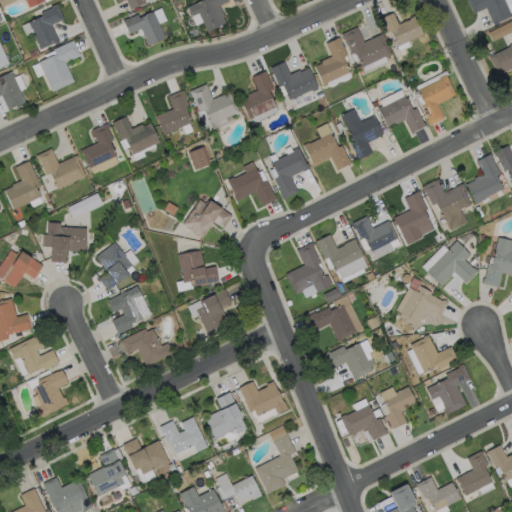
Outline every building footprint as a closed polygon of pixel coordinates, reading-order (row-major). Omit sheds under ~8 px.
[(43,0),(44,1),(29,8),(25,0),(43,0)] [(143,0),(145,3),(130,10),(125,0),(123,0),(118,3),(116,0),(143,0)] [(219,6),(224,17),(223,18),(225,23),(207,32),(198,14),(192,17),(188,7),(203,0),(228,0),(229,2),(219,6)] [(503,0),(510,14),(511,14),(511,17),(498,23),(498,24),(494,26),(486,9),(473,14),(466,0),(503,0)] [(59,43),(54,45),(54,44),(41,50),(29,23),(42,16),(41,13),(52,8),(51,7),(57,4),(64,20),(51,25),(59,43)] [(153,12),(165,38),(147,46),(145,41),(146,41),(141,29),(129,35),(123,21),(128,19),(137,15),(139,19),(153,12)] [(393,13),(398,25),(410,20),(410,19),(415,17),(423,35),(397,47),(390,31),(385,33),(379,20),(393,13)] [(511,31),(511,26),(510,22),(486,30),(490,40),(511,31)] [(357,28),(364,43),(383,34),(385,40),(384,40),(391,56),(362,69),(355,53),(352,55),(345,39),(343,40),(341,35),(357,28)] [(350,74),(323,86),(315,67),(322,64),(321,61),(331,57),(325,44),(339,38),(341,43),(347,56),(343,58),(350,74)] [(74,82),(52,92),(38,63),(56,55),(53,50),(73,41),(80,56),(65,63),(74,82)] [(0,43),(9,64),(0,68),(0,43)] [(511,45),(511,68),(497,76),(488,56),(494,53),(494,54),(511,45)] [(40,54),(31,58),(29,54),(38,49),(40,54)] [(284,62),(290,75),(299,71),(300,73),(309,69),(318,89),(312,91),(311,90),(289,101),(282,86),(279,88),(272,73),(271,73),(269,69),(284,62)] [(0,76),(11,72),(25,103),(8,111),(1,96),(0,96),(0,76)] [(276,108),(250,120),(241,101),(249,97),(248,95),(257,91),(252,78),(265,72),(267,75),(267,76),(273,90),(269,92),(276,108)] [(444,119),(429,126),(426,121),(427,120),(421,107),(424,105),(417,91),(439,80),(439,79),(446,75),(456,96),(437,105),(444,119)] [(206,85),(213,100),(231,92),(234,97),(232,97),(239,114),(233,117),(233,115),(210,125),(204,110),(199,112),(192,96),(191,97),(189,92),(206,85)] [(402,96),(400,90),(378,99),(380,105),(402,96)] [(185,109),(191,123),(164,135),(158,120),(157,121),(155,117),(173,110),(168,97),(183,91),(185,95),(184,96),(189,108),(185,109)] [(404,95),(411,109),(412,111),(416,109),(425,127),(412,133),(406,120),(396,125),(395,123),(387,127),(377,109),(404,95)] [(354,110),(360,123),(374,116),(383,135),(378,137),(378,138),(367,143),(372,154),(357,161),(355,157),(356,156),(351,145),(353,144),(346,129),(347,129),(341,116),(354,110)] [(126,117),(131,129),(141,125),(142,127),(150,124),(159,143),(132,156),(125,139),(120,141),(112,124),(126,117)] [(343,129),(339,131),(333,120),(338,117),(341,123),(340,123),(343,129)] [(110,142),(116,156),(89,168),(83,154),(81,154),(80,151),(97,143),(91,131),(107,124),(109,128),(107,129),(113,141),(110,142)] [(330,133),(338,148),(341,146),(350,164),(337,170),(331,158),(321,162),(321,161),(312,165),(303,146),(308,143),(309,144),(330,133)] [(508,146),(511,155),(511,182),(506,170),(503,171),(497,157),(496,158),(493,153),(508,146)] [(210,165),(194,170),(188,153),(204,147),(210,165)] [(297,148),(305,165),(307,164),(309,168),(290,177),(298,192),(282,200),(280,195),(281,194),(274,179),(278,177),(271,164),(293,152),(292,151),(297,148)] [(51,149),(58,164),(77,156),(79,160),(78,161),(85,177),(57,190),(50,174),(46,176),(39,160),(38,161),(36,156),(51,149)] [(481,201),(475,204),(466,185),(475,180),(474,179),(483,174),(476,162),(491,154),(493,159),(491,159),(499,174),(496,176),(502,189),(481,200),(481,201)] [(40,198),(13,210),(4,191),(13,187),(12,185),(21,181),(15,168),(29,162),(40,187),(36,189),(40,198)] [(255,168),(262,182),(266,181),(273,196),(274,195),(277,199),(262,207),(255,192),(236,202),(234,198),(235,197),(227,181),(233,178),(234,179),(255,168)] [(437,180),(443,194),(462,185),(464,190),(463,190),(471,206),(465,209),(464,208),(460,210),(466,223),(451,231),(444,217),(442,218),(435,204),(432,206),(425,192),(424,193),(421,188),(437,180)] [(121,193),(119,193),(117,193),(114,192),(113,191),(113,189),(113,187),(113,185),(115,183),(116,182),(119,182),(121,182),(123,183),(124,185),(124,187),(124,189),(123,191),(121,193)] [(417,229),(420,237),(422,236),(422,237),(407,245),(393,219),(409,210),(404,199),(419,191),(421,195),(419,195),(427,210),(424,211),(430,223),(417,229)] [(87,211),(72,219),(67,208),(82,201),(81,199),(87,196),(89,202),(84,204),(87,211)] [(130,208),(124,210),(121,202),(127,200),(130,208)] [(199,200),(207,205),(210,201),(231,216),(223,229),(213,222),(202,238),(183,225),(199,200)] [(483,216),(480,218),(475,209),(478,207),(483,216)] [(367,217),(373,229),(389,221),(391,225),(390,225),(397,239),(388,243),(392,250),(374,259),(363,238),(361,240),(355,229),(354,230),(351,225),(367,217)] [(86,229),(85,252),(67,251),(66,263),(51,262),(51,248),(42,247),(43,235),(47,235),(48,223),(60,224),(60,228),(86,229)] [(329,235),(336,249),(344,246),(343,245),(354,239),(364,260),(363,260),(367,267),(341,280),(337,271),(334,272),(327,258),(325,260),(318,246),(317,247),(315,242),(329,235)] [(511,275),(502,273),(498,288),(481,284),(483,279),(484,279),(488,264),(491,265),(498,238),(511,241),(511,275)] [(464,261),(472,269),(473,268),(477,272),(474,275),(475,276),(470,281),(469,280),(466,284),(454,272),(447,279),(448,280),(441,287),(426,272),(456,242),(470,255),(464,261)] [(128,276),(107,292),(98,280),(107,272),(96,257),(114,243),(132,266),(125,271),(128,276)] [(317,265),(323,278),(327,276),(332,286),(317,293),(313,286),(295,295),(285,275),(304,266),(296,250),(311,243),(314,248),(313,248),(320,263),(317,265)] [(0,266),(10,251),(18,256),(21,252),(43,266),(34,279),(24,273),(15,287),(13,286),(11,287),(0,279),(0,266)] [(200,251),(204,269),(215,267),(218,282),(191,287),(190,282),(182,284),(177,256),(200,251)] [(374,278),(368,281),(366,276),(371,273),(374,278)] [(408,283),(406,284),(403,283),(402,281),(402,280),(402,278),(403,276),(405,275),(406,274),(407,275),(408,275),(410,276),(410,277),(411,279),(411,280),(410,282),(408,283)] [(418,286),(431,293),(430,295),(442,302),(443,300),(448,303),(439,319),(426,311),(416,329),(411,326),(412,325),(407,322),(406,325),(400,322),(402,319),(398,317),(413,290),(415,292),(418,286)] [(136,287),(150,315),(130,325),(132,328),(117,335),(111,321),(124,315),(121,310),(113,313),(107,301),(136,287)] [(346,293),(341,295),(338,290),(343,287),(346,293)] [(377,300),(375,300),(374,300),(373,299),(372,298),(372,296),(376,289),(377,288),(379,288),(380,288),(381,289),(382,291),(382,292),(378,299),(377,300)] [(339,297),(327,303),(323,295),(335,289),(339,297)] [(229,325),(207,335),(195,310),(202,307),(199,302),(225,290),(231,304),(221,308),(229,325)] [(0,302),(11,299),(16,318),(27,315),(31,329),(7,336),(8,339),(0,341),(0,302)] [(342,305),(356,332),(343,339),(344,340),(338,343),(329,324),(315,331),(308,316),(312,314),(312,316),(326,309),(328,312),(342,305)] [(379,325),(371,329),(367,321),(375,317),(379,325)] [(145,329),(146,332),(152,329),(161,347),(167,344),(172,354),(146,367),(137,349),(127,354),(120,341),(145,329)] [(37,351),(39,357),(52,350),(58,364),(44,371),(42,368),(28,374),(20,357),(14,360),(9,349),(38,335),(44,347),(37,351)] [(428,336),(437,354),(451,347),(457,360),(439,370),(437,365),(423,372),(410,345),(428,336)] [(359,344),(372,370),(358,377),(359,379),(354,381),(345,363),(331,370),(323,354),(329,352),(329,353),(343,347),(345,351),(359,344)] [(457,387),(465,406),(446,415),(438,397),(431,400),(426,389),(447,379),(445,375),(458,369),(458,367),(463,365),(470,380),(457,387)] [(397,373),(391,376),(389,370),(394,367),(397,373)] [(61,371),(68,384),(58,388),(63,399),(65,398),(68,404),(48,414),(49,415),(40,419),(35,408),(40,406),(32,389),(38,386),(36,382),(57,372),(57,373),(61,371)] [(252,382),(257,392),(267,387),(266,385),(273,382),(285,410),(277,414),(274,408),(256,417),(254,411),(249,413),(238,388),(252,382)] [(406,423),(393,429),(386,415),(389,414),(382,399),(407,387),(415,403),(408,406),(409,408),(401,412),(406,423)] [(240,427),(214,439),(204,418),(221,410),(216,399),(229,393),(241,419),(237,420),(240,427)] [(368,405),(375,420),(379,419),(385,430),(386,430),(387,433),(373,441),(366,428),(349,436),(340,418),(345,415),(346,416),(368,405)] [(192,418),(207,448),(197,453),(193,446),(175,455),(169,441),(166,443),(159,427),(172,421),(178,434),(184,431),(180,423),(192,418)] [(263,435),(257,438),(254,432),(258,430),(256,426),(262,425),(264,428),(260,430),(263,435)] [(300,435),(289,440),(287,434),(298,429),(300,435)] [(284,485),(267,494),(255,469),(280,456),(272,441),(286,434),(295,452),(289,455),(297,472),(282,480),(284,485)] [(136,439),(141,449),(158,441),(168,463),(142,475),(139,468),(134,471),(122,445),(136,439)] [(500,446),(506,458),(511,455),(511,478),(506,481),(499,467),(495,469),(488,455),(487,456),(486,453),(500,446)] [(124,484),(97,497),(87,476),(104,467),(99,457),(113,450),(124,473),(120,475),(124,484)] [(484,467),(492,482),(466,496),(459,482),(457,483),(456,479),(472,470),(466,459),(481,451),(483,455),(482,456),(487,466),(484,467)] [(226,474),(232,486),(251,476),(261,496),(252,500),(251,498),(239,504),(234,494),(223,500),(217,488),(220,487),(216,479),(226,474)] [(55,478),(61,489),(78,480),(92,508),(84,511),(81,511),(79,511),(56,511),(42,485),(55,478)] [(431,478),(437,490),(451,483),(459,499),(435,511),(428,498),(424,500),(419,490),(418,491),(415,485),(431,478)] [(389,511),(397,508),(389,493),(406,485),(415,503),(414,503),(416,507),(412,509),(413,511),(389,511)] [(193,487),(198,497),(213,490),(223,511),(188,511),(179,494),(193,487)] [(13,511),(25,506),(20,496),(33,489),(44,511),(13,511)]
